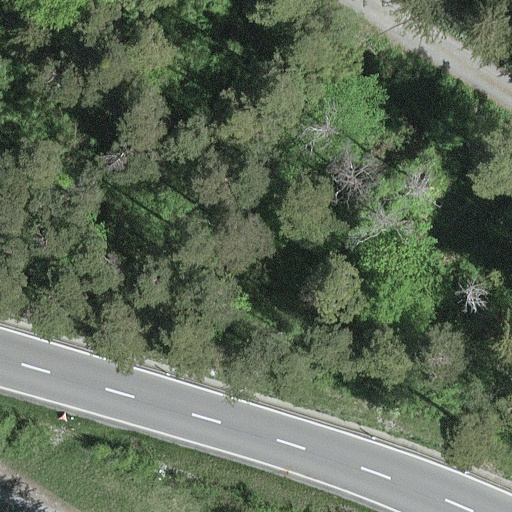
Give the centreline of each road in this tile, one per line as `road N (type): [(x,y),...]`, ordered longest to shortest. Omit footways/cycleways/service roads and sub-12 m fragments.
road 1 (secondary): [(474,511),(300,448),(0,359)]
road 2 (track): [(360,0),(511,97)]
